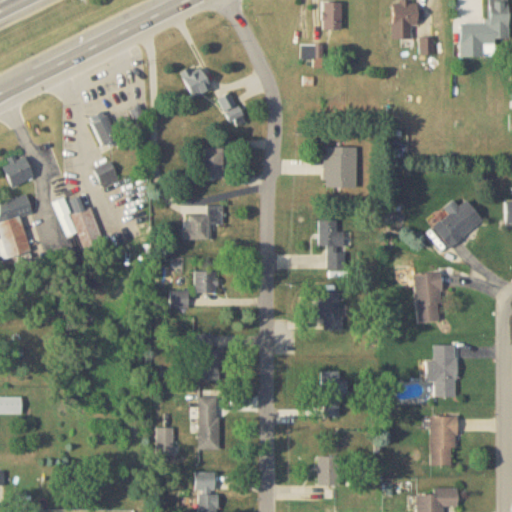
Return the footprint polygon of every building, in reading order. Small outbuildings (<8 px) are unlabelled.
[(416,28),(416,0),(392,0),(392,28),(416,28)] [(507,39),(507,0),(488,0),(488,37),(463,37),(463,52),(487,52),(487,39),(507,39)] [(340,2),(321,2),(321,29),(340,29),(340,2)] [(321,46),(302,46),(302,58),(321,58),(321,46)] [(179,72),(192,98),(209,90),(196,64),(179,72)] [(229,127),(241,124),(233,94),(221,97),(229,127)] [(90,120),(101,148),(117,141),(106,113),(90,120)] [(324,147),(324,188),(356,188),(356,147),(324,147)] [(202,179),(222,179),(222,148),(202,148),(202,179)] [(0,164),(11,188),(33,177),(22,154),(0,164)] [(101,187),(117,181),(111,163),(94,170),(101,187)] [(0,202),(0,235),(6,259),(29,253),(19,216),(31,213),(27,196),(0,202)] [(447,248),(483,222),(466,200),(458,207),(453,200),(441,210),(447,218),(432,229),(447,248)] [(209,241),(209,225),(222,225),(222,207),(206,207),(206,216),(184,216),(184,241),(209,241)] [(91,208),(67,215),(65,209),(57,211),(65,237),(77,233),(84,258),(104,252),(91,208)] [(318,222),(318,246),(327,246),(327,272),(345,272),(345,232),(337,232),(337,222),(318,222)] [(216,272),(194,272),(194,294),(216,294),(216,272)] [(414,275),(417,324),(442,322),(439,273),(414,275)] [(318,291),(318,331),(340,331),(340,291),(318,291)] [(171,293),(171,309),(186,309),(186,293),(171,293)] [(219,350),(213,350),(213,334),(193,334),(193,354),(198,354),(198,381),(219,381),(219,350)] [(433,361),(425,361),(425,383),(434,383),(434,398),(455,398),(455,346),(433,346),(433,361)] [(340,395),(348,395),(348,382),(340,382),(340,372),(322,372),(322,418),(340,418),(340,395)] [(0,414),(22,415),(22,398),(0,397),(0,414)] [(219,451),(219,398),(198,398),(198,451),(219,451)] [(430,417),(430,467),(455,467),(455,417),(430,417)] [(318,487),(340,487),(340,458),(318,458),(318,487)] [(214,473),(195,473),(195,492),(214,492),(214,473)] [(416,490),(415,511),(440,511),(440,507),(457,507),(457,490),(416,490)] [(217,511),(218,496),(198,496),(198,511),(217,511)]
